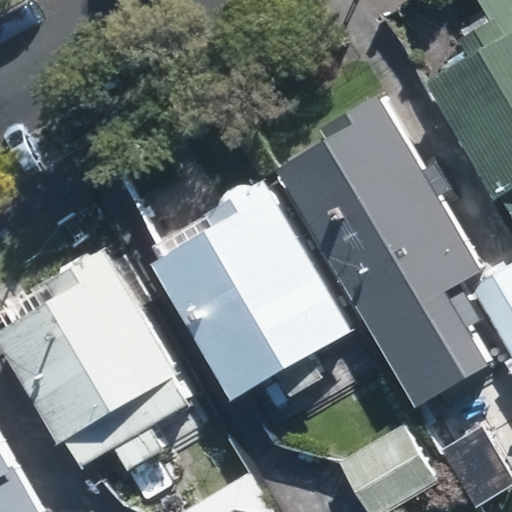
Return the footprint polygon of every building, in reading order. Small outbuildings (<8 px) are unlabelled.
[(511,0),(478,0),(490,21),(395,73),(511,284),(511,0)] [(362,104),(275,150),(405,392),(466,360),(511,446),(511,301),(487,254),(452,273),(362,104)] [(171,241),(138,258),(210,396),(337,330),(249,160),(154,209),(171,241)] [(84,244),(0,293),(0,387),(58,486),(184,412),(84,244)] [(511,474),(481,424),(440,449),(475,506),(511,482),(511,474)] [(397,511),(436,490),(401,427),(339,462),(367,511),(397,511)] [(19,511),(0,472),(0,511),(19,511)] [(236,511),(211,476),(159,511),(236,511)]
